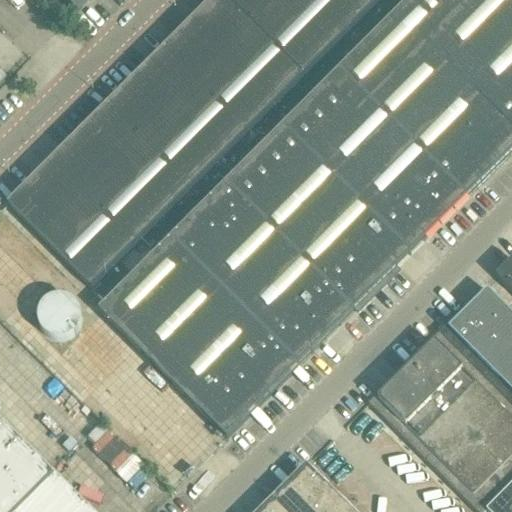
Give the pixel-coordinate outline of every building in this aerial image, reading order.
[(57,0),(74,16),(90,0),(57,0)] [(511,0),(412,0),(226,187),(99,314),(226,442),(297,371),(297,370),(453,214),(453,215),(511,155),(511,0)] [(223,0),(215,0),(166,49),(250,133),(303,80),(223,0)] [(329,0),(223,0),(303,80),(357,27),(329,0)] [(329,0),(357,27),(383,0),(329,0)] [(166,49),(113,102),(197,186),(250,133),(166,49)] [(113,102),(60,155),(144,239),(197,186),(113,102)] [(144,239),(60,155),(7,208),(91,292),(144,239)] [(511,263),(496,280),(511,296),(511,263)] [(467,308),(439,336),(511,410),(511,319),(488,295),(471,312),(467,308)] [(472,511),(489,511),(511,489),(511,410),(439,336),(420,355),(422,358),(389,391),(387,388),(368,407),(472,511)] [(0,511),(85,511),(0,426),(0,511)] [(348,511),(306,470),(306,469),(268,507),(263,511),(348,511)] [(511,511),(511,489),(489,511),(511,511)]
